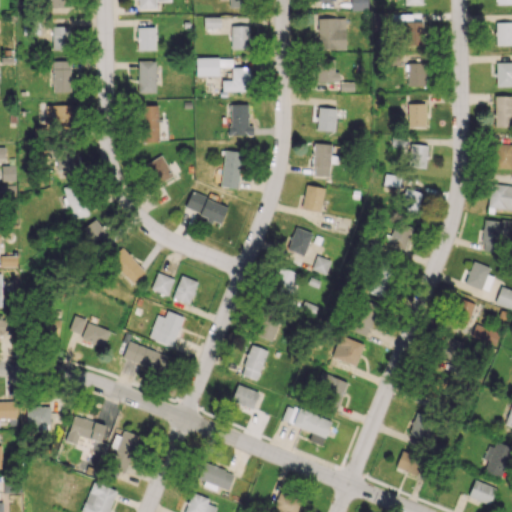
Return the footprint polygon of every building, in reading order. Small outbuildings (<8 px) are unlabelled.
[(66,12),(66,0),(48,0),(49,13),(66,12)] [(137,0),(137,8),(155,8),(155,0),(170,0),(169,0),(137,0)] [(227,0),(228,8),(243,8),(243,0),(227,0)] [(315,0),(316,7),(348,7),(348,10),(366,10),(366,0),(315,0)] [(203,28),(219,28),(219,17),(203,17),(203,28)] [(317,17),(317,49),(345,49),(345,18),(317,17)] [(401,21),(401,44),(422,44),(422,21),(401,21)] [(495,45),(511,44),(511,22),(495,22),(495,45)] [(248,25),(229,25),(230,49),(249,49),(248,25)] [(67,26),(51,26),(52,49),(68,48),(67,26)] [(136,50),(154,50),(155,27),(136,26),(136,50)] [(218,66),(231,67),(231,58),(195,57),(194,76),(218,76),(218,66)] [(352,91),(352,82),(338,82),(338,71),(333,71),(333,59),(315,59),(315,82),(338,82),(338,91),(352,91)] [(52,92),(70,91),(69,60),(51,60),(52,92)] [(154,92),(154,61),(137,61),(137,93),(154,92)] [(511,61),(495,62),(495,86),(511,86),(511,61)] [(407,62),(406,86),(424,86),(425,63),(407,62)] [(221,91),(247,92),(248,67),(230,67),(230,80),(221,80),(221,91)] [(493,127),(511,127),(511,110),(511,95),(494,95),(493,127)] [(407,126),(425,126),(424,103),(406,103),(407,126)] [(72,104),(44,105),(44,126),(72,126),(72,104)] [(252,135),(252,126),(247,126),(247,104),(229,104),(228,135),(252,135)] [(140,142),(158,141),(156,105),(139,105),(140,142)] [(335,108),(317,107),(316,131),(334,131),(335,108)] [(330,143),(313,142),(311,175),(328,176),(330,143)] [(407,167),(425,168),(426,144),(408,143),(407,167)] [(511,144),(494,144),(493,168),(511,168),(511,144)] [(74,148),(52,148),(51,170),(73,171),(74,148)] [(238,188),(240,151),(222,150),(220,186),(238,188)] [(171,177),(162,155),(145,162),(154,184),(171,177)] [(400,174),(384,173),(382,187),(399,189),(400,174)] [(69,219),(89,214),(80,181),(61,186),(69,219)] [(319,212),(324,188),(305,184),(300,208),(319,212)] [(511,209),(511,184),(488,184),(487,208),(511,209)] [(421,192),(402,186),(396,207),(415,212),(421,192)] [(226,205),(189,192),(183,210),(220,223),(226,205)] [(78,228),(90,249),(107,239),(96,218),(78,228)] [(511,220),(484,219),(483,244),(511,245),(511,220)] [(386,243),(403,250),(412,228),(395,221),(386,243)] [(310,232),(293,227),(286,250),(304,255),(310,232)] [(144,271),(121,247),(107,259),(130,284),(144,271)] [(17,256),(0,255),(0,265),(17,266),(17,256)] [(489,267),(472,260),(464,282),(487,292),(493,277),(486,274),(489,267)] [(295,272),(278,268),(273,289),(292,294),(294,283),(292,283),(295,272)] [(392,276),(373,270),(366,292),(384,299),(392,276)] [(173,278),(156,272),(149,289),(166,295),(173,278)] [(172,298),(189,304),(196,280),(178,275),(172,298)] [(511,308),(511,307),(511,289),(498,287),(494,304),(511,308)] [(365,337),(380,306),(361,297),(346,328),(365,337)] [(451,320),(468,324),(473,302),(456,298),(451,320)] [(272,341),(281,315),(263,308),(254,335),(272,341)] [(181,315),(165,310),(164,316),(155,314),(148,338),(172,345),(181,315)] [(36,333),(57,337),(60,319),(40,315),(36,333)] [(68,330),(81,334),(80,339),(103,346),(109,328),(72,317),(68,330)] [(0,326),(0,336),(13,337),(13,320),(0,320),(0,326)] [(499,331),(474,323),(470,337),(495,344),(499,331)] [(355,366),(363,343),(338,335),(330,358),(355,366)] [(438,361),(456,364),(461,340),(443,337),(438,361)] [(161,373),(168,355),(127,339),(121,358),(161,373)] [(241,375),(258,379),(265,349),(248,345),(241,375)] [(346,382),(323,372),(311,402),(334,412),(346,382)] [(257,391),(235,385),(230,402),(252,409),(257,391)] [(0,400),(0,414),(0,419),(13,418),(13,400),(0,400)] [(511,402),(502,424),(511,428),(511,402)] [(330,421),(287,404),(281,420),(310,431),(307,440),(320,445),(330,421)] [(48,405),(25,406),(25,430),(49,429),(48,405)] [(431,417),(413,413),(408,435),(425,439),(431,417)] [(65,441),(79,444),(81,437),(100,442),(105,423),(71,415),(65,441)] [(119,437),(114,435),(109,447),(115,449),(109,464),(127,471),(140,435),(122,429),(119,437)] [(502,478),(511,447),(491,440),(484,460),(486,460),(482,471),(502,478)] [(394,469),(416,476),(421,458),(399,451),(394,469)] [(227,490),(233,473),(202,462),(195,481),(215,488),(216,486),(227,490)] [(488,505),(495,487),(473,479),(466,496),(488,505)] [(107,511),(116,490),(92,481),(79,511),(107,511)] [(183,511),(213,511),(215,506),(206,503),(208,497),(190,492),(183,511)] [(295,511),(299,499),(276,494),(271,511),(295,511)]
